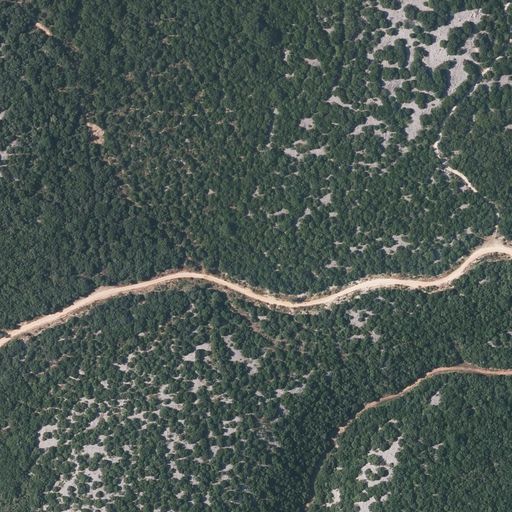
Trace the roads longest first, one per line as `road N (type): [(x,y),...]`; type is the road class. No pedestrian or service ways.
road 1 (track): [(511,251),(480,250),(441,282),(373,282),(300,306),(183,275),(101,294)]
road 2 (track): [(307,511),(341,427),(367,405),(436,370),(511,373)]
